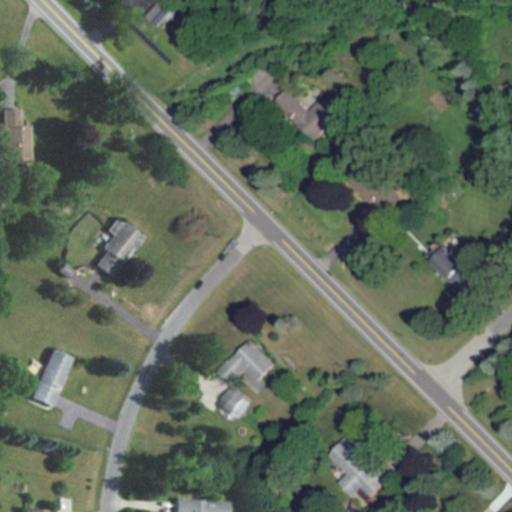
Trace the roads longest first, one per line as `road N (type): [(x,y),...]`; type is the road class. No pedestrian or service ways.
road 1 (tertiary): [(511,462),(57,0)]
road 2 (residential): [(111,511),(123,438),(145,380),(214,277),(270,221)]
